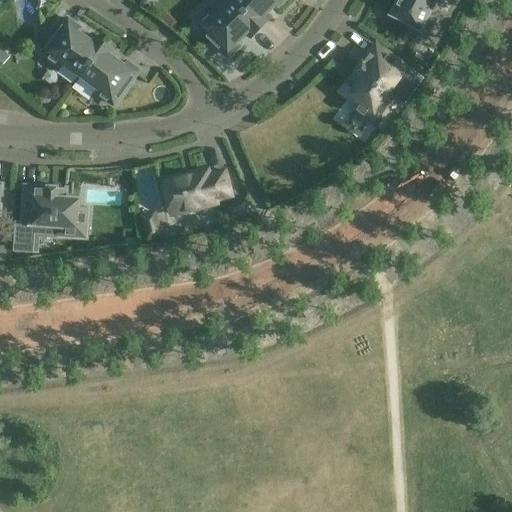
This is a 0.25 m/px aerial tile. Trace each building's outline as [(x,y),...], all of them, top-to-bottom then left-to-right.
[(261,28),(232,0),(230,0),(215,15),(212,13),(198,28),(226,55),(226,54),(229,57),(240,46),(237,43),(247,33),(251,38),(261,28)] [(232,0),(261,28),(271,18),(266,13),(276,3),(279,6),(284,0),(232,0)] [(390,13),(389,15),(391,17),(391,16),(413,28),(411,32),(426,40),(436,20),(429,16),(437,0),(399,0),(392,14),(390,13)] [(62,63),(81,77),(105,43),(94,35),(90,40),(78,31),(80,28),(68,19),(43,54),(60,66),(62,63)] [(0,28),(0,27),(0,51),(12,64),(24,53),(0,28)] [(117,51),(105,43),(81,77),(99,90),(97,93),(114,105),(139,71),(127,62),(125,65),(113,56),(117,51)] [(406,68),(377,46),(369,57),(368,56),(352,78),(360,83),(352,94),(358,99),(352,107),(376,125),(394,100),(387,94),(406,68)] [(171,215),(173,214),(216,204),(215,200),(231,196),(225,171),(209,175),(208,170),(163,181),(171,215)] [(16,221),(14,252),(29,253),(29,252),(33,252),(35,234),(56,235),(56,236),(57,236),(84,238),(86,238),(86,236),(88,210),(88,208),(87,208),(79,208),(79,200),(65,199),(66,189),(40,187),(39,188),(26,187),(23,222),(17,222),(17,221),(16,221)] [(239,216),(232,219),(252,211),(247,198),(233,203),(239,216)]
